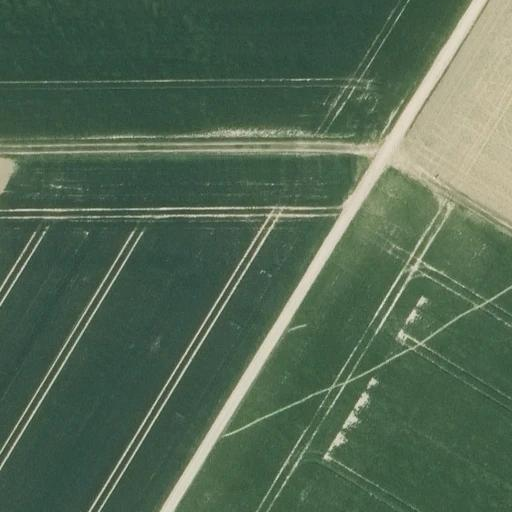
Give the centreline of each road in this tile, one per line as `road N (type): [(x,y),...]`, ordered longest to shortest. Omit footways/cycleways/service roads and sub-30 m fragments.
road 1 (track): [(168,511),(478,0)]
road 2 (track): [(0,152),(385,154)]
road 3 (track): [(511,231),(385,154)]
